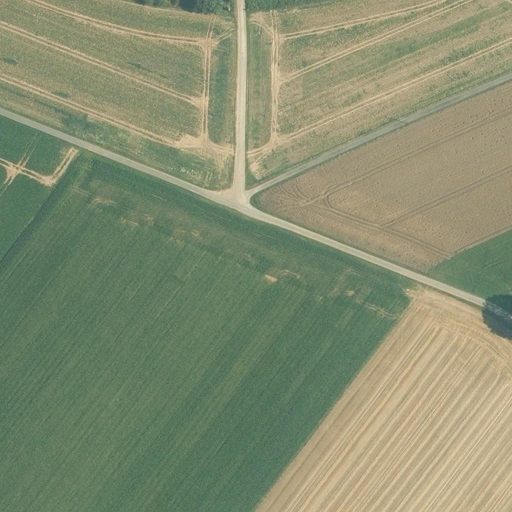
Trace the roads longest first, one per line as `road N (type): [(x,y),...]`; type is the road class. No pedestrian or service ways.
road 1 (residential): [(0,111),(511,319)]
road 2 (track): [(240,0),(242,207)]
